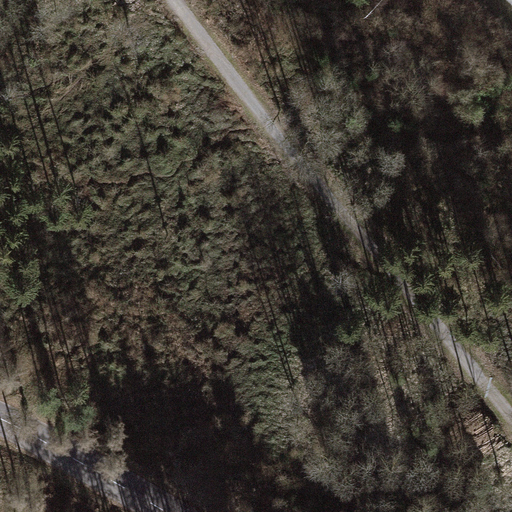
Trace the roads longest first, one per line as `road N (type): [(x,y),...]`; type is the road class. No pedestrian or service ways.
road 1 (track): [(181,0),(511,416)]
road 2 (tertiary): [(167,511),(0,417)]
